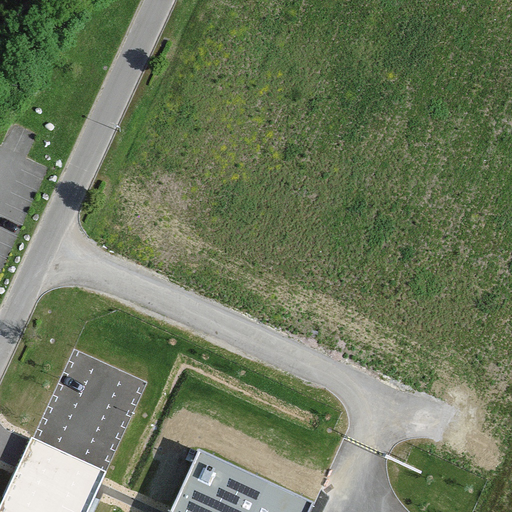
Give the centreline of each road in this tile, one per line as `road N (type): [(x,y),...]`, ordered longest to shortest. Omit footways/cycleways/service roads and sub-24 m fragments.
road 1 (unclassified): [(335,356),(460,89),(396,60)]
road 2 (unclassified): [(54,228),(335,356)]
road 3 (unclassified): [(160,0),(54,228)]
road 4 (unclassified): [(335,356),(511,446)]
road 5 (unclassified): [(54,228),(0,346)]
